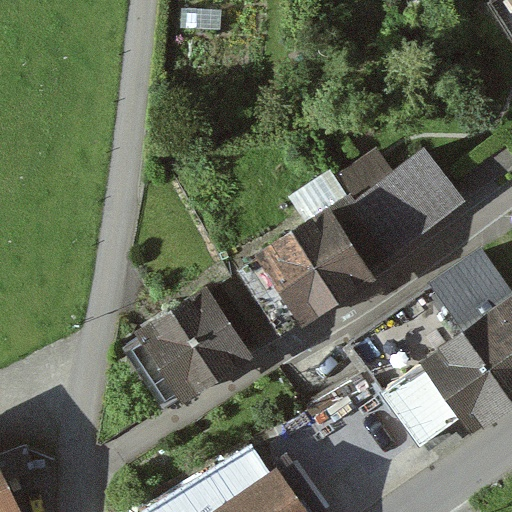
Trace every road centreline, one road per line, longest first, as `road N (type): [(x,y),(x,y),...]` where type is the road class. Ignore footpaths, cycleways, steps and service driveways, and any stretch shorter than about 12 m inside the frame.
road 1 (residential): [(77,478),(399,278),(511,196)]
road 2 (residential): [(77,478),(143,0)]
road 3 (tertiary): [(408,511),(511,439)]
